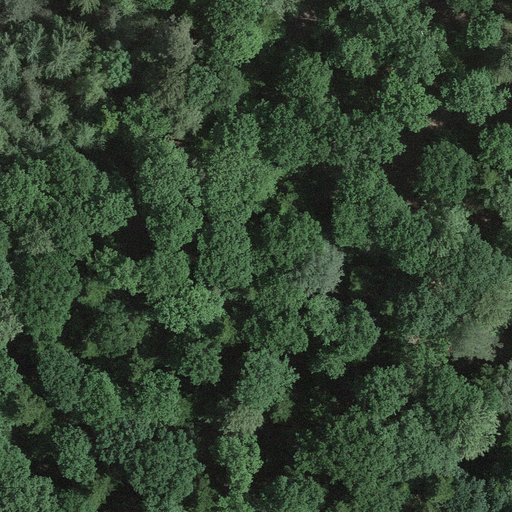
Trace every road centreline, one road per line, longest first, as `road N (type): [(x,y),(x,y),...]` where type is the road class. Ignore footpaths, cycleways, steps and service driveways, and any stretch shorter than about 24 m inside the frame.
road 1 (track): [(511,247),(384,52),(323,30),(167,57),(0,146)]
road 2 (track): [(243,511),(287,35)]
